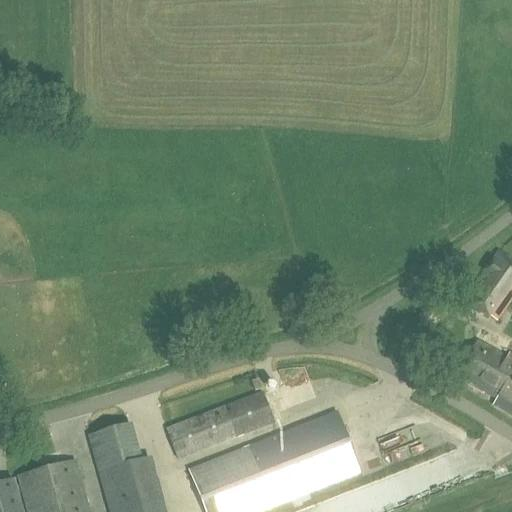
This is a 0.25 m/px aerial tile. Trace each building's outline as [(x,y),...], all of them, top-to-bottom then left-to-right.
[(511,259),(498,250),(463,302),(498,321),(511,301),(511,259)] [(511,413),(511,354),(509,353),(507,357),(477,340),(457,376),(497,399),(494,404),(511,413)] [(256,391),(262,389),(258,379),(252,381),(256,391)] [(179,459),(275,423),(263,392),(167,429),(179,459)] [(207,511),(260,511),(274,507),(362,472),(338,412),(191,470),(207,511)] [(111,511),(155,511),(131,424),(90,435),(111,511)] [(498,464),(511,449),(511,444),(500,432),(483,448),(498,464)] [(399,469),(409,501),(457,487),(454,475),(465,472),(463,466),(455,469),(450,453),(399,469)] [(29,511),(90,511),(76,461),(20,477),(29,511)] [(0,484),(0,511),(23,511),(14,480),(0,484)] [(383,511),(403,502),(399,494),(381,502),(371,482),(309,511),(383,511)]
